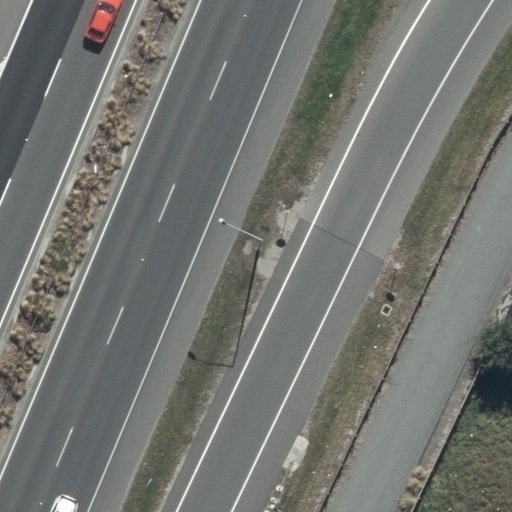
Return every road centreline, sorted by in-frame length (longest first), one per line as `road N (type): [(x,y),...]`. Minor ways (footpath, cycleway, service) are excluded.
road 1 (trunk): [(460,0),(332,238),(203,511)]
road 2 (trunk): [(251,0),(37,511)]
road 3 (trunk): [(0,210),(88,0)]
